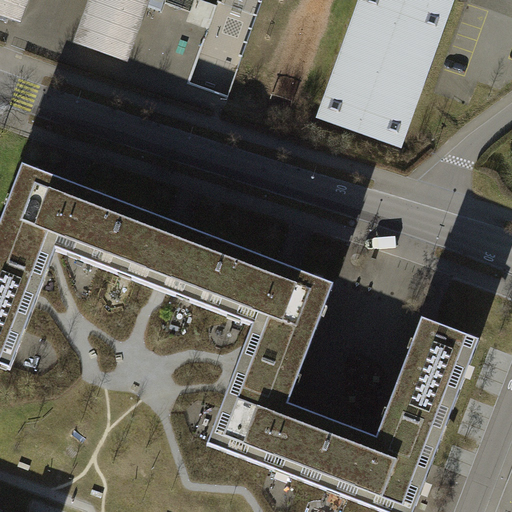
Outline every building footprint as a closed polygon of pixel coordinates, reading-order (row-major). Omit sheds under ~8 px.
[(18,0),(0,0),(0,16),(11,21),(18,0)] [(138,0),(92,0),(77,44),(118,59),(138,0)] [(212,0),(183,82),(223,97),(258,0),(212,0)] [(358,0),(316,119),(396,147),(448,0),(358,0)] [(95,268),(119,206),(17,167),(0,210),(0,231),(52,251),(95,268)] [(204,309),(228,247),(119,206),(95,268),(204,309)] [(52,251),(0,231),(0,366),(7,370),(52,251)] [(248,326),(305,347),(329,285),(228,247),(204,309),(248,326)] [(371,439),(428,461),(474,341),(417,319),(371,439)] [(304,485),(327,423),(283,406),(305,347),(248,326),(202,446),(304,485)] [(327,423),(304,485),(376,511),(408,511),(428,461),(371,439),(327,423)]
